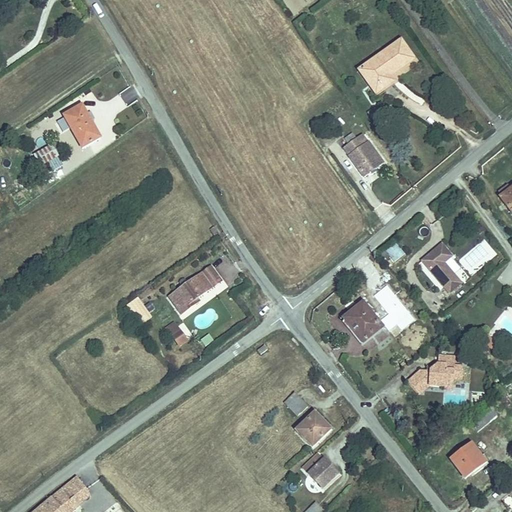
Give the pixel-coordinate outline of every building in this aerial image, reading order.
[(425,19),(429,17),(425,10),(421,13),(425,19)] [(400,77),(420,63),(401,38),(358,69),(378,97),(387,91),(385,89),(391,84),(393,86),(402,80),(400,77)] [(83,100),(64,112),(84,145),(103,133),(83,100)] [(382,118),(375,109),(369,114),(376,123),(382,118)] [(383,164),(363,136),(357,140),(353,134),(345,140),(349,146),(344,149),(364,177),(383,164)] [(36,151),(43,163),(60,152),(53,141),(36,151)] [(43,163),(48,170),(65,159),(60,152),(43,163)] [(500,199),(511,214),(511,190),(511,191),(508,187),(500,193),(503,197),(500,199)] [(396,244),(386,252),(389,255),(395,262),(404,255),(396,244)] [(442,245),(422,262),(449,294),(461,284),(444,264),(449,260),(452,257),(442,245)] [(382,261),(389,255),(386,252),(379,258),(382,261)] [(449,260),(444,264),(450,271),(455,267),(449,260)] [(194,302),(198,299),(221,282),(211,268),(189,284),(185,279),(182,280),(180,282),(179,284),(183,289),(170,298),(182,315),(196,305),(194,302)] [(396,305),(402,313),(411,306),(404,298),(396,305)] [(152,318),(137,299),(126,307),(141,326),(152,318)] [(363,305),(347,318),(353,325),(350,327),(363,344),(382,328),(363,305)] [(390,310),(396,318),(402,313),(396,305),(390,310)] [(494,323),(511,339),(511,311),(508,308),(494,323)] [(347,318),(344,320),(350,327),(353,325),(347,318)] [(172,337),(180,331),(177,327),(169,333),(172,337)] [(187,341),(180,331),(172,337),(179,347),(187,341)] [(210,334),(200,339),(204,346),(214,342),(210,334)] [(481,351),(493,341),(487,334),(476,344),(481,351)] [(260,349),(258,351),(261,355),(268,350),(265,347),(261,350),(260,349)] [(417,393),(425,386),(426,388),(428,387),(444,388),(444,384),(453,385),(453,379),(462,380),(463,368),(454,367),(455,358),(438,357),(438,366),(440,369),(437,371),(432,370),(429,373),(420,372),(408,383),(417,393)] [(501,392),(505,397),(511,391),(511,386),(510,385),(501,392)] [(425,386),(417,393),(419,395),(426,388),(425,386)] [(285,403),(297,417),(308,407),(295,394),(285,403)] [(479,399),(474,403),(478,408),(482,404),(479,399)] [(477,433),(498,416),(490,405),(469,422),(477,433)] [(312,448),(330,431),(315,414),(297,432),(312,448)] [(471,445),(451,461),(465,479),(473,473),(471,471),(483,462),(471,445)] [(338,475),(318,454),(303,469),(322,490),(338,475)] [(473,473),(485,464),(483,462),(471,471),(473,473)] [(91,496),(78,478),(66,486),(79,504),(73,509),(75,511),(91,496)] [(79,504),(66,486),(36,511),(73,511),(75,511),(73,509),(79,504)]
